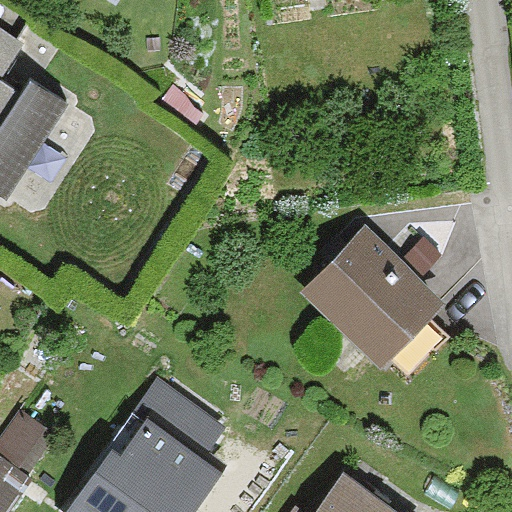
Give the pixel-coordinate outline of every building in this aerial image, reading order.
[(37,39),(0,13),(0,185),(28,205),(97,105),(25,56),(37,39)] [(375,219),(315,278),(400,364),(460,305),(375,219)] [(156,405),(79,504),(89,511),(208,511),(241,471),(156,405)] [(0,447),(0,511),(13,511),(44,475),(22,457),(49,424),(32,410),(0,447)] [(406,511),(341,465),(307,511),(406,511)]
